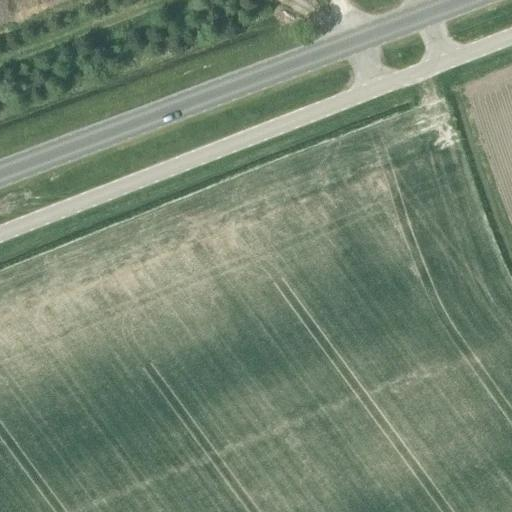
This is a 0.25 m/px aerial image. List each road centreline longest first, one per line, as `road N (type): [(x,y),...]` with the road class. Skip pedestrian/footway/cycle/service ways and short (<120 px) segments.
road 1 (unclassified): [(0,233),(511,34)]
road 2 (primary): [(0,172),(457,0)]
